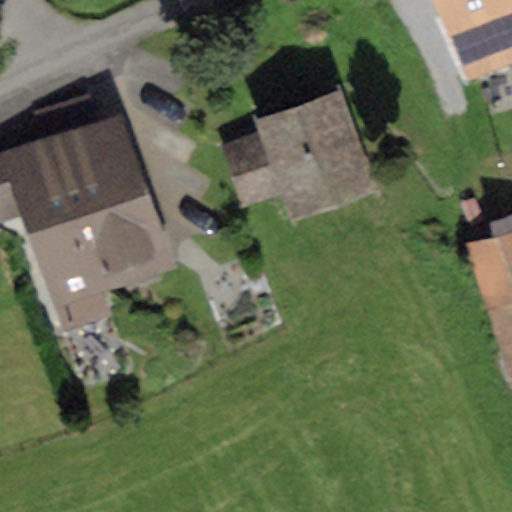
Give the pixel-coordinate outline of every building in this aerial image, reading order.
[(511,43),(511,0),(450,0),(463,35),(491,25),(499,48),(511,43)] [(336,96),(267,121),(270,130),(226,146),(244,198),(288,182),(296,203),(345,186),(325,131),(346,124),(336,96)] [(5,180),(14,204),(33,197),(61,274),(147,242),(110,139),(5,180)] [(492,303),(511,297),(511,235),(492,241),(487,225),(470,230),(492,303)] [(511,297),(492,303),(507,351),(511,349),(511,297)]
